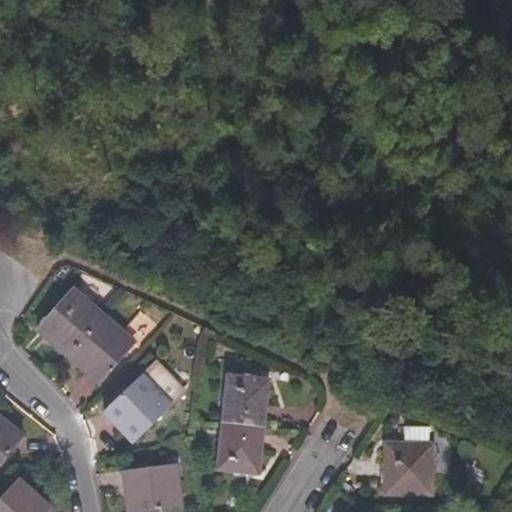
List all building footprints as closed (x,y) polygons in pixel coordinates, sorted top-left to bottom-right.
[(56,345),(68,355),(103,316),(74,290),(42,327),(58,341),(56,345)] [(103,316),(68,355),(81,367),(83,363),(101,380),(134,344),(136,346),(153,327),(139,315),(122,334),(103,316)] [(158,361),(108,410),(126,429),(122,433),(133,443),(187,391),(158,361)] [(225,423),(264,427),(269,380),(230,376),(225,423)] [(0,417),(0,464),(23,436),(0,417)] [(264,427),(225,423),(220,470),(259,475),(264,427)] [(388,446),(388,492),(431,493),(431,446),(388,446)] [(178,466),(129,472),(131,494),(127,494),(129,511),(144,511),(183,507),(178,466)] [(20,482),(0,503),(0,511),(48,511),(50,510),(20,482)]
